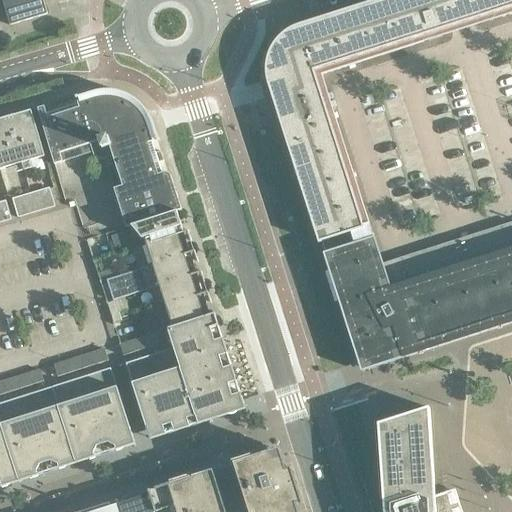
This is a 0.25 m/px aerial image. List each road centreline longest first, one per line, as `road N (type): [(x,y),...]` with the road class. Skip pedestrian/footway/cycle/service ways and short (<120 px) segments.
road 1 (tertiary): [(325,511),(181,58)]
road 2 (residential): [(0,75),(134,32)]
